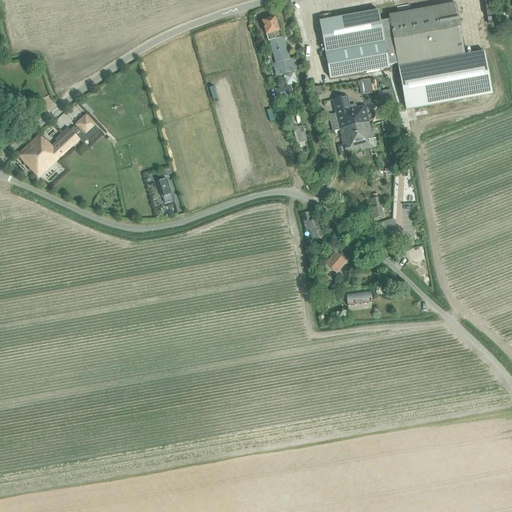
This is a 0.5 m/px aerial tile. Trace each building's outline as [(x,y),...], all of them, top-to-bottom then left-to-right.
[(377,11),(319,22),(330,79),(389,68),(388,66),(397,64),(397,66),(406,111),(491,94),(483,52),(465,55),(464,54),(455,5),(388,18),(389,20),(380,22),(377,11)] [(274,63),(278,76),(296,70),(293,60),(292,60),(291,58),(290,59),(283,37),(281,37),(277,23),(276,23),(274,17),(262,21),(268,41),(269,41),(276,63),(274,63)] [(502,17),(498,22),(504,26),(508,22),(502,17)] [(360,82),(359,82),(361,95),(362,94),(362,95),(371,93),(369,80),(360,82)] [(290,84),(274,89),(277,99),(293,94),(290,84)] [(318,88),(310,90),(312,98),(320,96),(318,88)] [(390,91),(379,93),(380,100),(387,104),(394,102),(390,91)] [(336,114),(329,116),(333,131),(340,130),(368,123),(364,106),(356,108),(356,106),(349,108),(346,97),(339,98),(333,100),(336,114)] [(77,125),(85,134),(94,127),(85,117),(77,125)] [(344,146),(338,147),(340,155),(377,146),(375,138),(372,139),(368,123),(340,130),(344,146)] [(293,129),(297,145),(307,142),(303,127),(293,129)] [(39,135),(17,155),(38,178),(57,160),(58,161),(63,156),(62,155),(78,140),(68,129),(55,140),(57,143),(52,148),(46,141),(45,142),(39,135)] [(157,183),(162,198),(171,195),(167,180),(157,183)] [(371,200),(375,219),(381,218),(377,199),(371,200)] [(308,211),(302,213),(306,229),(310,227),(311,228),(313,233),(312,236),(317,238),(317,237),(322,236),(318,223),(320,223),(319,222),(322,219),(321,218),(323,217),(322,213),(317,214),(319,218),(312,220),(310,216),(310,217),(308,211)] [(346,241),(341,246),(348,252),(353,247),(346,241)] [(346,262),(337,255),(334,253),(325,264),(336,274),(346,262)] [(392,274),(383,276),(384,283),(393,281),(392,274)] [(346,295),(348,307),(356,306),(355,304),(363,303),(364,305),(371,304),(370,292),(346,295)]
